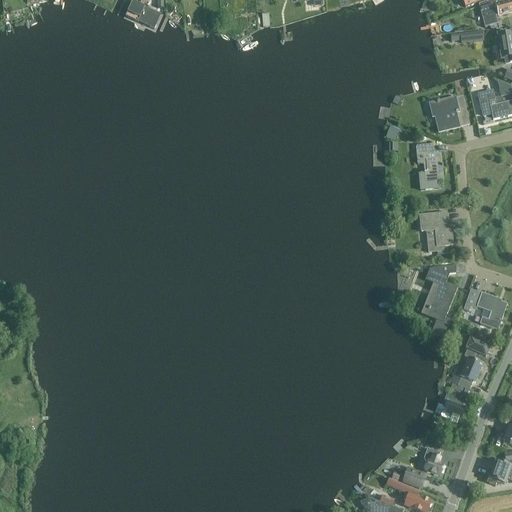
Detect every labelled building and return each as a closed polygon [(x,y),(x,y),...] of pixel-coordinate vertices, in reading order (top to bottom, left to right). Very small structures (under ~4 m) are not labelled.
[(155,8),(136,0),(131,0),(122,19),(157,35),(166,13),(155,8)] [(461,0),(462,1),(465,8),(484,1),(484,3),(479,5),(485,29),(490,27),(490,29),(499,30),(496,17),(498,16),(498,17),(511,13),(511,6),(510,1),(508,2),(507,0),(461,0)] [(482,32),(451,36),(451,42),(461,41),(462,44),(483,41),(482,32)] [(511,32),(497,34),(501,61),(505,60),(505,64),(511,63),(511,32)] [(493,92),(478,95),(483,117),(492,115),(493,121),(511,116),(511,94),(510,87),(498,82),(502,98),(494,99),(493,92)] [(404,100),(396,97),(393,104),(401,107),(404,100)] [(456,97),(429,104),(433,118),(435,117),(439,133),(459,128),(458,124),(468,121),(462,97),(456,99),(456,97)] [(396,140),(399,132),(391,129),(389,136),(396,140)] [(431,145),(416,146),(417,155),(418,165),(424,165),(424,173),(418,175),(420,192),(438,190),(437,181),(444,181),(443,175),(441,153),(432,154),(431,145)] [(437,253),(438,260),(445,259),(444,252),(443,247),(453,246),(452,233),(451,233),(450,229),(447,229),(447,221),(447,214),(419,217),(421,233),(426,232),(428,254),(437,253)] [(432,333),(446,339),(452,323),(445,320),(458,288),(446,283),(449,275),(456,274),(455,266),(430,269),(425,281),(443,288),(438,301),(433,300),(426,317),(436,321),(432,333)] [(482,318),(480,325),(498,331),(507,304),(496,301),(497,299),(482,294),(482,295),(471,291),(464,310),(469,312),(470,307),(477,310),(478,307),(491,312),(488,320),(482,318)] [(475,384),(481,368),(483,365),(480,365),(484,357),(486,357),(490,347),(471,339),(466,349),(467,350),(464,358),(465,359),(457,377),(460,378),(460,377),(462,378),(458,387),(452,385),(450,392),(468,398),(471,399),(474,392),(470,391),(473,383),(475,384)] [(467,402),(468,398),(450,392),(449,394),(447,394),(443,403),(446,404),(446,407),(443,411),(441,414),(441,415),(441,416),(441,417),(442,418),(450,421),(450,423),(457,425),(459,420),(460,420),(465,409),(462,408),(464,401),(467,402)] [(511,445),(511,426),(509,425),(503,442),(511,445)] [(441,459),(432,455),(432,456),(431,455),(424,459),(427,464),(424,471),(441,477),(444,466),(441,465),(440,462),(441,459)] [(511,467),(496,463),(490,479),(506,485),(511,467)] [(426,475),(407,468),(402,483),(422,490),(427,475),(426,475)] [(387,485),(408,494),(404,506),(421,511),(428,511),(431,503),(418,498),(420,493),(389,479),(387,485)] [(380,502),(393,507),(395,501),(382,496),(380,502)] [(366,511),(403,511),(404,511),(393,507),(380,502),(368,498),(360,503),(366,511)]
